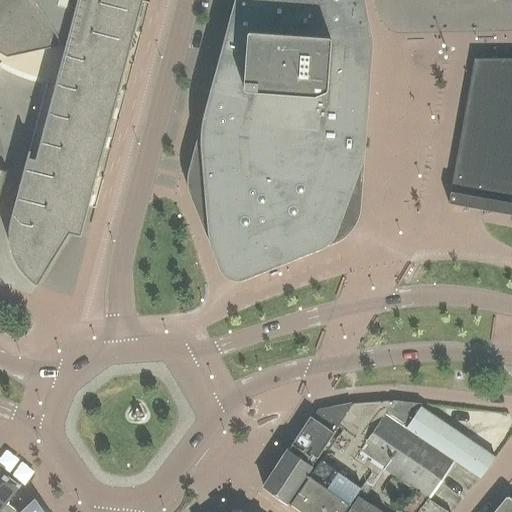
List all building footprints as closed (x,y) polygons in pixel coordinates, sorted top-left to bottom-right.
[(28,277),(38,285),(70,233),(83,237),(144,1),(138,0),(0,0),(0,59),(64,45),(42,154),(28,151),(11,214),(9,227),(10,241),(13,254),(19,266),(28,277)] [(365,0),(236,0),(190,176),(190,186),(223,265),(230,275),(238,277),(247,275),(331,242),(348,233),(358,222),(363,208),(366,155),(373,54),(374,39),(365,0)] [(511,58),(475,59),(456,168),(500,176),(511,115),(511,58)] [(456,168),(449,203),(482,209),(511,214),(511,115),(500,176),(456,168)] [(348,511),(361,495),(368,493),(373,486),(384,470),(394,455),(370,439),(395,403),(393,403),(353,406),(289,505),(289,506),(297,511),(348,511)] [(481,479),(495,459),(419,408),(421,405),(395,403),(370,439),(394,455),(384,470),(416,492),(427,500),(429,501),(456,462),(481,479)] [(289,505),(353,406),(351,406),(351,405),(318,412),(313,419),(311,418),(288,450),(263,487),(289,505)] [(0,511),(0,510),(19,486),(0,471),(0,511)] [(414,511),(425,498),(416,492),(405,508),(410,511),(414,511)] [(381,511),(363,500),(368,493),(361,495),(348,511),(381,511)] [(511,511),(511,501),(509,499),(497,511),(511,511)] [(41,511),(33,500),(20,511),(41,511)] [(445,511),(429,501),(427,500),(418,511),(445,511)]
